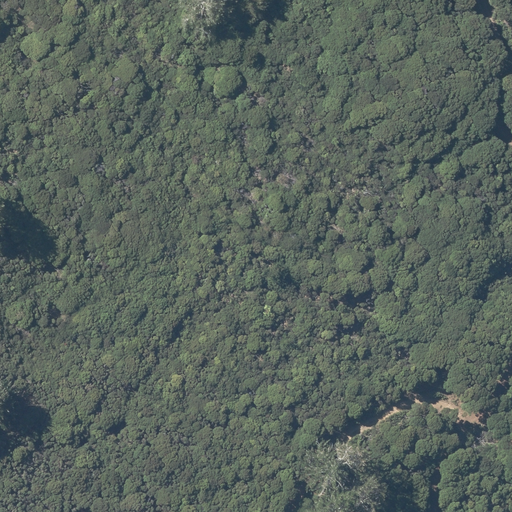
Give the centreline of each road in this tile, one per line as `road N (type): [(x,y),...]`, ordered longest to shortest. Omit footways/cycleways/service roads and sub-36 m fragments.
road 1 (track): [(454,440),(433,395),(353,435),(317,467),(289,511)]
road 2 (track): [(511,366),(480,421),(454,440),(431,511)]
road 3 (track): [(483,0),(507,67),(505,126),(511,132)]
